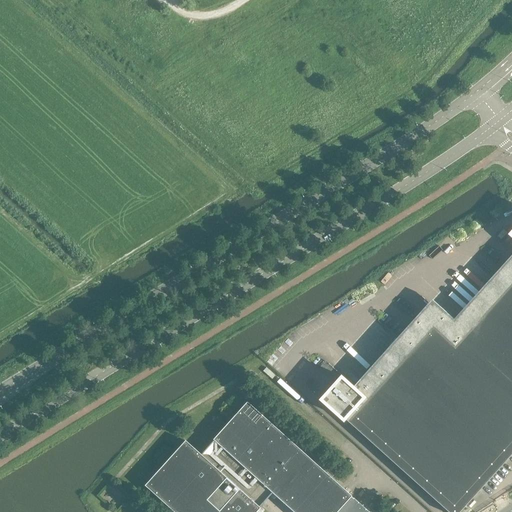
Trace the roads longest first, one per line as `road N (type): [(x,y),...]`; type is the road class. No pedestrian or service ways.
road 1 (unclassified): [(0,434),(492,125)]
road 2 (unclassified): [(476,91),(0,391)]
